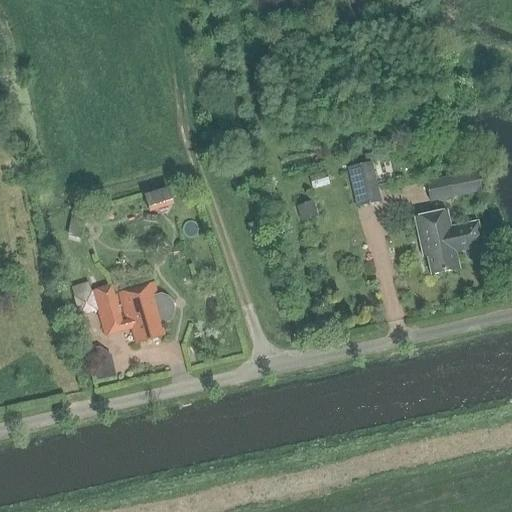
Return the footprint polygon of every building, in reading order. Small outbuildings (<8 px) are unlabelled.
[(355,208),(380,202),(371,163),(346,169),(355,208)] [(480,192),(476,172),(447,178),(451,198),(480,192)] [(172,206),(167,189),(143,196),(148,213),(172,206)] [(303,220),(320,215),(315,200),(299,205),(303,220)] [(72,211),(67,237),(80,240),(85,214),(72,211)] [(413,218),(422,258),(425,257),(429,276),(458,270),(454,251),(479,246),(475,226),(450,231),(445,211),(413,218)] [(96,312),(88,284),(70,289),(79,318),(96,312)] [(91,293),(103,330),(105,338),(131,330),(136,344),(163,336),(160,325),(168,322),(172,316),(173,309),(171,303),(166,298),(160,296),(156,297),(152,284),(118,295),(126,322),(121,324),(109,288),(91,293)] [(96,383),(119,378),(111,347),(89,352),(96,383)]
